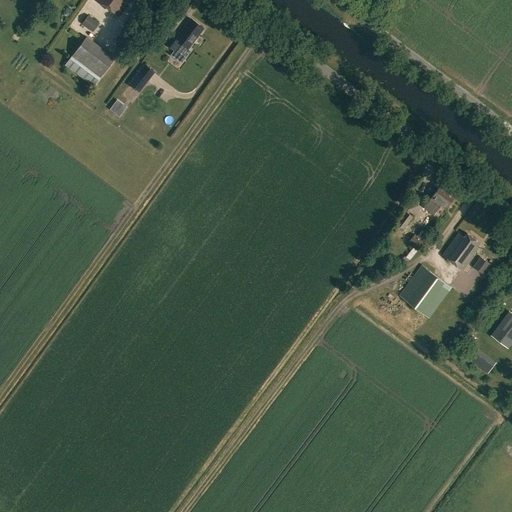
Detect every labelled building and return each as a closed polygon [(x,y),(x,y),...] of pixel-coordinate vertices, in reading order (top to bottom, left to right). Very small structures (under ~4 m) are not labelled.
[(97,0),(118,16),(129,0),(97,0)] [(88,15),(81,24),(92,31),(98,23),(88,15)] [(187,48),(203,28),(190,18),(175,39),(169,35),(163,42),(174,50),(180,43),(187,48)] [(86,36),(65,65),(94,86),(114,57),(86,36)] [(144,66),(128,87),(138,95),(154,74),(144,66)] [(423,207),(433,215),(440,205),(444,209),(455,194),(441,184),(430,198),(423,207)] [(389,230),(405,243),(406,242),(416,249),(423,241),(413,233),(414,232),(409,228),(408,229),(404,226),(412,216),(405,210),(389,230)] [(442,254),(462,269),(475,252),(474,252),(477,248),(476,247),(479,242),(467,233),(464,237),(459,233),(442,254)] [(490,262),(480,255),(472,266),(482,273),(490,262)] [(399,295),(429,318),(452,287),(422,265),(399,295)] [(490,335),(507,348),(511,341),(511,313),(508,310),(490,335)] [(468,361),(488,376),(497,364),(477,349),(468,361)]
